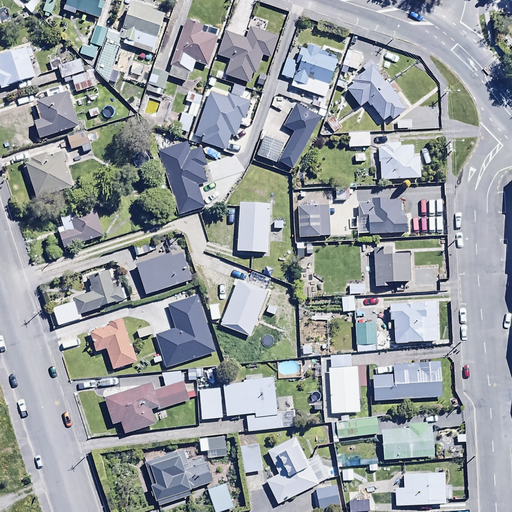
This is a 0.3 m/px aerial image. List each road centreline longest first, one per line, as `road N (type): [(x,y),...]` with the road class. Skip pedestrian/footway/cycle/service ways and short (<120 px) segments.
road 1 (residential): [(511,135),(472,190),(494,511)]
road 2 (residential): [(77,511),(0,270)]
road 3 (tertiary): [(342,0),(422,28),(450,47),(511,118)]
